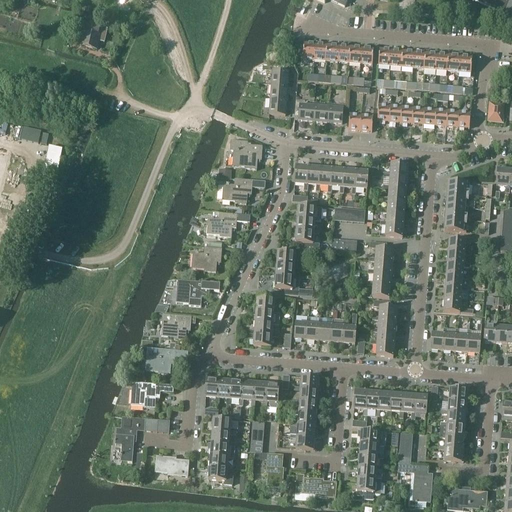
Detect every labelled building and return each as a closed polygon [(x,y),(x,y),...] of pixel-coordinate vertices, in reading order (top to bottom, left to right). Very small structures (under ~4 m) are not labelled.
[(315,0),(325,4),(326,0),(345,8),(348,0),(315,0)] [(400,0),(400,10),(415,10),(415,0),(400,0)] [(511,0),(470,0),(502,14),(502,15),(503,15),(511,18),(511,0)] [(102,28),(86,25),(80,47),(97,51),(102,28)] [(314,62),(316,46),(304,45),(302,61),(314,62)] [(326,63),(327,47),(316,46),(314,62),(326,63)] [(337,64),(339,48),(327,47),(326,63),(337,64)] [(349,65),(350,49),(339,48),(337,64),(349,65)] [(360,66),(362,50),(350,49),(349,65),(360,66)] [(372,67),(373,51),(362,50),(360,66),(372,67)] [(390,68),(391,52),(379,51),(378,67),(390,68)] [(401,69),(403,53),(391,52),(390,68),(401,69)] [(413,70),(414,54),(403,53),(401,69),(413,70)] [(424,71),(426,55),(414,54),(413,70),(424,71)] [(436,72),(437,56),(426,55),(424,71),(436,72)] [(447,73),(449,57),(437,56),(436,72),(447,73)] [(459,74),(460,58),(449,57),(447,73),(459,74)] [(472,59),(460,58),(459,74),(471,75),(472,59)] [(272,71),(271,86),(287,88),(288,73),(272,71)] [(286,102),(287,88),(271,86),(270,101),(286,102)] [(285,117),(286,102),(270,101),(269,116),(285,117)] [(502,117),(503,106),(490,105),(488,122),(503,124),(504,117),(502,117)] [(313,123),(314,107),(299,106),(298,122),(313,123)] [(327,124),(328,108),(314,107),(313,123),(327,124)] [(389,123),(390,108),(378,107),(377,122),(389,123)] [(343,109),(328,108),(327,124),(342,125),(343,109)] [(400,124),(401,109),(390,108),(389,123),(400,124)] [(412,125),(413,110),(401,109),(400,124),(412,125)] [(423,126),(424,111),(413,110),(412,125),(423,126)] [(435,127),(436,112),(424,111),(423,126),(435,127)] [(446,128),(447,113),(436,112),(435,127),(446,128)] [(458,129),(459,114),(447,113),(446,128),(458,129)] [(470,115),(459,114),(458,129),(469,130),(470,115)] [(360,132),(361,117),(349,116),(348,131),(360,132)] [(373,118),(361,117),(360,132),(372,133),(373,118)] [(48,145),(51,133),(26,127),(23,138),(48,145)] [(230,152),(233,152),(232,168),(245,169),(244,172),(245,172),(245,171),(257,171),(257,162),(261,162),(262,148),(245,147),(245,143),(231,142),(230,152)] [(59,175),(62,148),(50,146),(47,174),(59,175)] [(409,167),(408,167),(391,166),(390,175),(390,178),(408,179),(407,179),(408,168),(409,168),(409,167)] [(307,186),(308,168),(308,169),(296,168),(296,167),(294,185),(304,186),(307,186)] [(319,187),(320,169),(319,170),(308,169),(308,168),(307,186),(304,186),(304,192),(307,192),(308,186),(316,186),(319,187)] [(331,188),(332,170),(331,171),(320,170),(320,169),(319,187),(316,186),(316,193),(319,193),(320,187),(328,187),(331,188)] [(219,170),(218,180),(230,181),(231,171),(219,170)] [(342,189),(344,171),(343,171),(343,172),(332,171),(332,170),(331,188),(328,187),(327,194),(331,194),(332,188),(340,188),(342,189)] [(508,188),(510,172),(510,171),(509,171),(509,172),(498,171),(498,170),(497,170),(496,187),(497,187),(506,188),(508,188)] [(354,190),(356,172),(355,173),(344,172),(344,171),(342,189),(340,188),(339,195),(343,195),(344,189),(352,189),(354,190)] [(368,174),(356,173),(356,172),(354,190),(352,189),(351,196),(355,196),(356,190),(367,190),(368,174)] [(408,179),(390,178),(390,175),(384,175),(383,179),(390,179),(389,187),(389,190),(407,191),(406,191),(407,179),(408,179)] [(265,183),(252,182),(232,181),(234,182),(234,187),(229,187),(229,186),(226,186),(226,187),(223,186),(220,186),(220,187),(223,187),(222,202),(235,203),(235,207),(235,205),(246,206),(247,196),(251,196),(252,189),(265,190),(265,183)] [(468,210),(469,197),(470,185),(448,184),(446,208),(468,210)] [(407,191),(389,190),(389,187),(383,187),(383,191),(389,191),(388,199),(388,202),(406,203),(405,203),(406,191),(407,191)] [(406,203),(388,202),(388,199),(382,199),(382,203),(388,203),(388,211),(387,214),(405,215),(404,215),(405,203),(406,203)] [(298,207),(297,220),(314,222),(314,223),(321,224),(321,220),(322,209),(298,207)] [(466,234),(468,210),(446,208),(444,233),(466,234)] [(405,215),(387,214),(388,211),(381,211),(381,215),(387,215),(387,223),(386,226),(404,227),(403,227),(404,215),(405,215)] [(236,231),(237,224),(250,225),(250,218),(219,215),(217,215),(217,216),(219,216),(219,222),(214,221),(214,220),(211,220),(211,221),(205,221),(208,221),(207,237),(219,238),(219,241),(220,241),(220,240),(231,240),(232,230),(236,231)] [(314,231),(314,223),(314,222),(297,220),(296,233),(314,234),(313,235),(320,236),(320,232),(314,231)] [(404,227),(386,226),(387,223),(380,223),(380,227),(386,227),(385,238),(402,239),(403,227),(404,227)] [(313,245),(313,235),(314,234),(296,233),(295,244),(302,245),(301,251),(318,252),(319,245),(313,245)] [(447,253),(464,255),(464,257),(470,257),(471,254),(464,253),(465,242),(449,241),(449,242),(448,253),(447,253)] [(222,251),(202,249),(193,248),(191,270),(204,272),(204,275),(204,273),(216,274),(216,264),(221,264),(222,251)] [(394,251),(386,251),(376,250),(375,260),(375,262),(393,264),(393,263),(392,263),(393,252),(394,252),(394,251)] [(294,265),(295,255),(278,253),(277,266),(294,267),(294,269),(300,270),(300,266),(294,265)] [(463,265),(464,257),(464,255),(447,253),(448,254),(447,265),(446,265),(463,266),(463,269),(469,269),(470,266),(463,265)] [(490,259),(489,267),(501,268),(502,260),(490,259)] [(393,264),(375,262),(375,260),(369,260),(368,263),(375,264),(374,272),(374,274),(392,276),(392,275),(391,275),(392,264),(393,264)] [(462,277),(463,269),(463,266),(446,265),(447,265),(446,277),(445,277),(462,278),(462,281),(469,281),(469,278),(462,277)] [(293,277),(294,269),(294,267),(277,266),(276,278),(293,279),(293,281),(299,282),(299,278),(293,277)] [(392,276),(374,274),(374,272),(368,272),(367,275),(374,276),(373,284),(373,286),(390,288),(391,288),(391,287),(390,287),(391,276),(392,276)] [(461,289),(462,281),(462,278),(445,277),(446,277),(445,289),(444,289),(461,290),(461,293),(468,294),(468,290),(461,289)] [(298,298),(299,282),(293,281),(293,279),(276,278),(275,290),(284,291),(284,297),(298,298)] [(205,298),(206,285),(187,283),(187,284),(189,284),(188,289),(183,289),(183,288),(180,288),(180,289),(177,289),(174,288),(174,289),(177,289),(176,305),(189,306),(188,309),(189,309),(189,307),(201,308),(201,298),(205,298)] [(389,299),(390,288),(373,286),(373,284),(367,283),(366,287),(373,288),(372,299),(389,300),(389,299)] [(460,301),(461,293),(461,290),(444,289),(445,290),(444,301),(443,301),(460,302),(460,305),(467,305),(467,302),(460,301)] [(274,301),(274,300),(257,299),(256,312),(273,313),(273,315),(280,315),(280,311),(273,311),(274,301)] [(460,311),(460,305),(460,302),(443,301),(444,301),(443,313),(442,313),(473,316),(473,312),(460,311)] [(398,310),(390,309),(380,309),(379,319),(379,321),(397,322),(395,322),(396,311),(398,311),(398,310)] [(273,323),(273,315),(273,313),(256,312),(255,323),(272,325),(272,327),(279,327),(279,323),(273,323)] [(190,333),(190,327),(195,328),(196,319),(163,316),(161,338),(174,339),(173,343),(174,343),(174,341),(185,342),(186,332),(190,333)] [(397,323),(397,322),(379,321),(379,319),(373,318),(372,322),(379,322),(378,331),(378,333),(396,334),(395,334),(396,323),(397,323)] [(306,343),(308,326),(310,326),(311,320),(307,319),(307,326),(296,325),(295,325),(294,341),(295,341),(306,342),(306,343)] [(318,343),(320,327),(322,327),(323,321),(319,320),(318,327),(310,326),(308,326),(306,343),(307,343),(307,342),(318,343)] [(330,345),(332,328),(334,328),(335,322),(331,321),(330,328),(322,327),(320,327),(318,343),(318,344),(319,344),(319,343),(330,344),(330,345)] [(342,346),(344,329),(346,329),(347,322),(343,322),(342,329),(334,328),(332,328),(330,345),(331,345),(331,344),(342,345),(342,346)] [(272,335),(272,327),(272,325),(255,323),(254,335),(271,336),(271,339),(278,339),(278,335),(272,335)] [(495,345),(496,328),(485,328),(483,345),(495,345)] [(506,346),(508,329),(496,328),(495,345),(506,346)] [(355,330),(346,329),(344,329),(342,346),(343,346),(343,345),(354,345),(354,347),(356,330),(355,330)] [(396,335),(396,334),(378,333),(378,331),(372,330),(371,334),(378,334),(377,343),(377,345),(395,346),(394,346),(395,334),(396,335)] [(444,336),(446,337),(447,330),(443,330),(443,336),(432,335),(431,352),(431,351),(442,352),(444,336)] [(456,337),(458,338),(459,331),(455,331),(455,337),(446,337),(444,336),(442,352),(442,353),(443,353),(443,352),(454,353),(456,337)] [(468,338),(470,339),(471,332),(467,332),(467,338),(458,338),(456,337),(454,353),(454,354),(455,354),(455,353),(466,354),(468,338)] [(271,348),(271,339),(271,336),(254,335),(254,347),(253,347),(253,348),(271,349),(271,348)] [(479,357),(480,344),(480,339),(470,339),(468,338),(466,354),(466,355),(467,356),(467,354),(478,355),(478,357),(479,357)] [(395,347),(395,346),(377,345),(377,343),(371,342),(370,346),(377,346),(376,357),(393,359),(393,358),(394,346),(395,347)] [(188,354),(176,353),(147,350),(147,351),(158,352),(157,357),(144,356),(143,357),(146,357),(145,372),(158,373),(158,377),(159,375),(170,376),(171,366),(175,367),(175,361),(187,362),(188,354)] [(319,380),(301,378),(301,379),(300,389),(300,391),(317,392),(318,380),(319,380)] [(218,399),(219,382),(219,380),(218,380),(218,382),(207,381),(206,381),(205,397),(205,398),(206,398),(215,399),(218,399)] [(229,400),(231,383),(231,381),(230,381),(230,383),(219,382),(218,399),(215,399),(215,405),(219,406),(219,399),(227,400),(229,400)] [(241,401),(243,382),(242,382),(242,384),(231,383),(229,400),(227,400),(227,406),(230,407),(231,400),(239,401),(241,401)] [(253,402),(255,385),(255,383),(254,383),(254,385),(243,384),(243,382),(241,401),(239,401),(239,407),(243,408),(243,401),(251,402),(253,402)] [(173,395),(173,388),(161,387),(161,386),(132,384),(130,406),(143,407),(143,411),(144,409),(155,410),(156,400),(159,401),(160,394),(173,395)] [(266,403),(267,386),(267,384),(266,384),(266,386),(255,385),(253,402),(251,402),(251,408),(255,409),(255,402),(263,403),(266,403)] [(273,386),(267,386),(266,403),(263,403),(263,409),(267,409),(267,403),(277,404),(278,404),(279,385),(273,384),(273,386)] [(319,393),(319,392),(317,392),(300,391),(300,389),(294,388),(293,392),(300,393),(299,401),(299,403),(318,404),(319,398),(317,398),(317,393),(319,393)] [(467,392),(467,391),(450,390),(450,391),(449,400),(449,402),(466,404),(468,404),(468,403),(466,403),(467,392)] [(366,411),(367,392),(367,394),(355,393),(353,410),(354,410),(364,411),(366,411)] [(378,412),(379,393),(379,395),(368,394),(368,392),(367,392),(366,411),(364,411),(363,417),(375,418),(376,412),(378,412)] [(390,413),(391,395),(392,394),(386,393),(385,395),(380,395),(380,393),(379,393),(378,412),(376,412),(375,418),(379,418),(380,412),(388,413),(390,413)] [(402,414),(403,396),(404,395),(399,394),(399,396),(391,395),(390,413),(388,413),(387,419),(391,419),(392,413),(400,413),(402,414)] [(426,416),(427,396),(423,396),(423,398),(415,397),(416,395),(415,395),(415,397),(414,414),(412,414),(411,421),(415,421),(415,415),(425,415),(425,416),(426,416)] [(414,414),(415,397),(403,396),(402,414),(400,413),(399,420),(403,420),(404,414),(412,414),(414,414)] [(318,405),(318,404),(299,403),(299,401),(293,400),(293,402),(293,404),(299,405),(299,413),(298,415),(317,416),(318,410),(316,410),(316,405),(318,405)] [(465,415),(466,404),(449,402),(449,400),(442,400),(442,403),(449,404),(448,412),(448,415),(465,416),(467,416),(465,415)] [(511,422),(511,405),(504,405),(503,405),(502,422),(511,423),(511,422)] [(317,417),(317,416),(298,415),(299,413),(292,412),(292,416),(298,417),(298,425),(297,426),(314,427),(315,416),(317,417)] [(464,428),(465,416),(448,415),(448,412),(442,412),(441,415),(448,416),(447,424),(447,427),(464,428),(466,428),(464,428)] [(136,438),(136,432),(144,433),(145,421),(122,419),(121,431),(115,430),(114,446),(121,447),(120,463),(131,464),(133,438),(136,438)] [(213,421),(212,433),(230,434),(229,436),(236,437),(236,433),(230,432),(231,422),(211,421),(213,421)] [(316,428),(314,428),(314,427),(297,426),(298,425),(291,424),(291,428),(297,429),(297,437),(296,439),(313,440),(314,429),(316,429),(316,428)] [(464,434),(464,428),(447,427),(447,424),(441,424),(440,436),(446,436),(446,439),(463,440),(465,440),(466,435),(464,434)] [(379,434),(360,432),(360,433),(361,433),(360,444),(358,444),(358,445),(360,445),(378,446),(378,448),(384,449),(386,434),(379,434)] [(229,445),(229,436),(230,434),(212,433),(210,433),(212,433),(211,445),(209,444),(209,445),(229,446),(228,449),(235,449),(235,446),(235,445),(229,445)] [(315,440),(313,440),(296,439),(297,437),(290,436),(290,440),(296,440),(296,450),(295,450),(295,451),(315,452),(312,452),(313,440),(315,441),(315,440)] [(462,451),(463,440),(446,439),(446,436),(440,436),(439,440),(446,440),(445,448),(445,451),(462,452),(464,452),(462,451)] [(234,457),(235,449),(228,449),(229,446),(209,445),(211,445),(211,457),(208,456),(208,457),(210,457),(228,459),(227,461),(234,461),(234,457)] [(384,449),(378,448),(378,446),(360,445),(359,456),(357,456),(357,457),(359,457),(377,458),(377,460),(383,461),(384,449)] [(461,463),(462,452),(445,451),(445,448),(439,448),(438,452),(445,452),(444,462),(463,464),(461,463)] [(141,464),(143,453),(136,451),(134,463),(141,464)] [(283,457),(267,455),(262,455),(256,454),(255,461),(267,462),(265,475),(264,475),(264,476),(267,476),(266,489),(281,490),(281,493),(282,493),(282,490),(282,487),(283,487),(283,485),(283,484),(284,471),(285,471),(285,470),(282,470),(283,457)] [(159,458),(156,458),(154,474),(167,475),(167,479),(168,479),(168,477),(188,478),(189,462),(176,461),(176,458),(175,458),(175,460),(161,459),(162,458),(159,457),(159,458)] [(227,469),(227,461),(228,459),(210,457),(209,469),(208,468),(208,469),(227,470),(227,472),(233,473),(233,469),(227,469)] [(376,468),(377,460),(377,458),(359,457),(359,463),(359,468),(357,468),(357,469),(376,470),(376,472),(382,473),(383,469),(376,468)] [(428,468),(410,467),(398,466),(397,474),(414,475),(412,503),(430,505),(432,488),(434,488),(432,487),(433,476),(428,475),(428,468)] [(227,470),(208,469),(207,475),(209,475),(208,481),(225,483),(225,486),(232,487),(233,473),(227,472),(227,470)] [(381,485),(382,473),(376,472),(376,470),(357,469),(356,474),(358,475),(358,480),(356,480),(356,481),(375,482),(375,484),(381,485)] [(306,480),(304,480),(304,477),(296,476),(295,495),(315,497),(315,500),(315,499),(335,500),(336,484),(323,483),(324,480),(323,480),(323,481),(309,480),(309,479),(307,479),(306,480)] [(240,479),(239,487),(247,487),(248,480),(240,479)] [(381,496),(381,485),(375,484),(375,482),(356,481),(355,486),(357,486),(357,492),(357,493),(373,494),(373,496),(381,496)] [(480,509),(486,509),(487,494),(470,493),(470,490),(466,489),(465,492),(446,491),(445,506),(451,507),(451,509),(479,511),(480,509)] [(384,503),(383,511),(392,511),(393,503),(384,503)]
